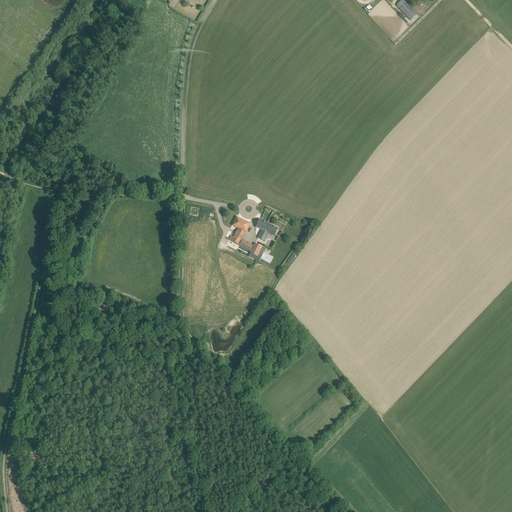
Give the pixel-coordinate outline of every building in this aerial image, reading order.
[(402,0),(396,6),(410,21),(417,14),(402,0)] [(237,218),(233,226),(246,232),(250,224),(237,218)] [(258,224),(256,227),(262,230),(258,239),(265,242),(269,234),(275,237),(279,229),(260,220),(258,224)] [(231,236),(229,240),(239,245),(241,241),(234,237),(231,236)] [(255,244),(251,253),(258,256),(259,254),(262,247),(255,244)]
